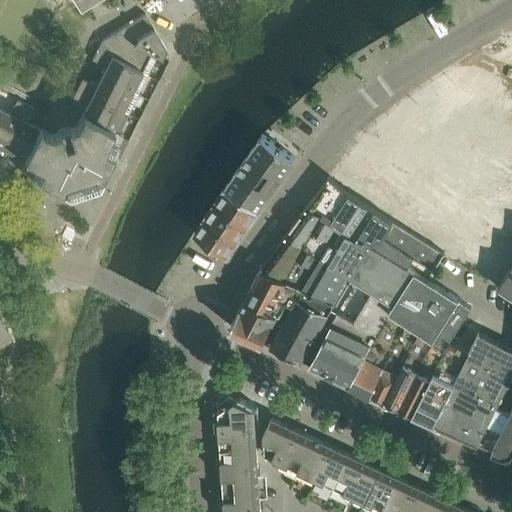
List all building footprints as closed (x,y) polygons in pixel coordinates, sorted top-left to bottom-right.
[(144,13),(129,23),(137,36),(153,27),(144,13)] [(101,39),(96,49),(147,75),(156,56),(134,44),(137,36),(129,23),(101,39)] [(137,36),(134,44),(156,56),(160,57),(165,47),(153,27),(137,36)] [(96,49),(91,60),(105,67),(101,76),(137,95),(147,75),(96,49)] [(82,79),(77,88),(127,113),(137,95),(101,76),(96,86),(82,79)] [(77,88),(72,97),(86,104),(82,113),(118,132),(127,113),(77,88)] [(9,114),(0,108),(0,154),(1,155),(26,104),(17,100),(9,114)] [(19,118),(1,155),(20,164),(38,128),(28,123),(30,119),(35,109),(26,104),(19,118)] [(20,164),(18,168),(39,178),(60,189),(67,193),(97,183),(102,172),(111,155),(122,133),(118,132),(82,113),(80,117),(77,124),(76,124),(68,127),(63,128),(56,131),(49,133),(48,133),(39,128),(38,128),(20,164)] [(227,185),(261,208),(296,157),(262,134),(227,185)] [(415,258),(434,270),(444,252),(355,197),(330,176),(321,187),(317,192),(308,205),(370,247),(374,241),(384,238),(415,258)] [(261,208),(227,185),(195,232),(228,255),(261,208)] [(308,205),(286,235),(353,276),(370,247),(308,205)] [(303,288),(304,286),(334,302),(337,303),(352,277),(353,276),(286,235),(262,267),(303,288)] [(302,361),(310,365),(327,332),(367,351),(371,344),(389,312),(394,304),(415,270),(409,267),(415,258),(384,238),(374,241),(370,247),(353,276),(352,277),(337,303),(334,302),(326,317),(302,361)] [(511,266),(499,287),(511,295),(511,266)] [(304,288),(303,288),(262,267),(231,328),(271,346),(295,304),(304,288)] [(389,312),(406,323),(420,333),(434,342),(435,339),(446,346),(450,340),(462,321),(471,307),(415,270),(394,304),(389,312)] [(304,286),(303,288),(304,288),(295,304),(271,346),(302,361),(326,317),(334,302),(304,286)] [(0,334),(11,327),(0,309),(0,334)] [(367,351),(350,384),(371,394),(406,323),(389,312),(372,344),(371,344),(367,351)] [(406,323),(371,394),(386,400),(400,373),(399,372),(404,362),(405,363),(420,333),(406,323)] [(470,350),(434,423),(479,444),(479,443),(506,387),(508,384),(511,375),(511,347),(479,331),(470,350)] [(310,365),(350,384),(367,351),(327,332),(310,365)] [(434,342),(420,333),(405,363),(404,362),(399,372),(400,373),(386,400),(400,407),(420,371),(419,370),(434,342)] [(400,407),(413,413),(433,378),(432,377),(435,372),(446,346),(435,339),(434,342),(419,370),(420,371),(400,407)] [(433,378),(413,413),(434,423),(470,350),(450,340),(446,346),(435,372),(432,377),(433,378)] [(511,385),(508,384),(506,387),(479,443),(492,449),(511,409),(511,385)] [(218,404),(220,429),(256,427),(255,409),(228,397),(218,404)] [(511,409),(492,449),(508,457),(511,452),(511,409)] [(266,454),(281,461),(295,428),(291,426),(292,424),(290,424),(289,425),(271,417),(264,433),(266,454)] [(220,429),(221,449),(257,446),(256,427),(220,429)] [(295,428),(281,461),(298,470),(314,437),(295,428)] [(332,445),(314,437),(298,470),(316,478),(332,445)] [(349,454),(332,445),(316,478),(334,486),(349,454)] [(257,446),(221,449),(222,469),(258,467),(257,446)] [(358,497),(365,500),(380,468),(373,465),(349,454),(334,486),(358,497)] [(222,469),(224,488),(260,486),(258,467),(222,469)] [(399,477),(380,468),(365,500),(384,509),(399,477)] [(384,509),(389,511),(403,511),(416,485),(399,477),(384,509)] [(416,485),(403,511),(425,511),(434,493),(416,485)] [(224,488),(225,509),(261,506),(260,486),(224,488)] [(425,511),(447,511),(452,502),(434,493),(425,511)] [(447,511),(469,511),(470,510),(452,502),(447,511)]
